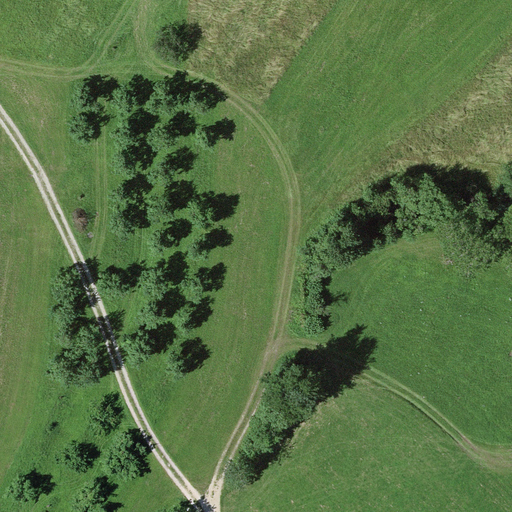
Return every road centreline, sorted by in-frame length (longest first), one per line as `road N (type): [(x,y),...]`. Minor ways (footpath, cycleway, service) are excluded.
road 1 (track): [(284,343),(304,215),(293,169),(264,126),(181,81),(91,79),(0,59)]
road 2 (track): [(201,511),(131,409),(53,210),(0,124)]
road 3 (track): [(284,343),(316,348),(387,382),(511,491)]
road 4 (track): [(304,215),(511,47)]
road 5 (track): [(284,343),(268,360),(213,478),(212,511)]
